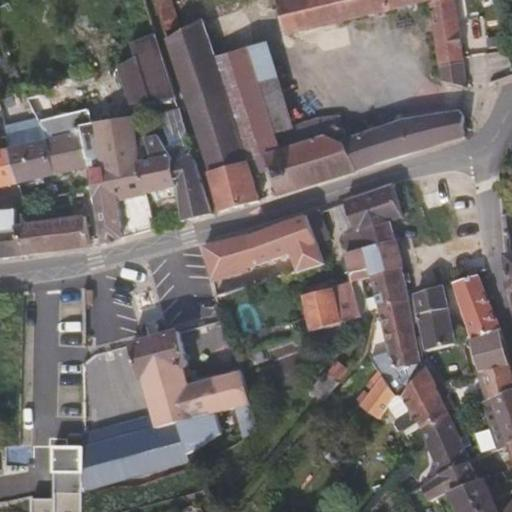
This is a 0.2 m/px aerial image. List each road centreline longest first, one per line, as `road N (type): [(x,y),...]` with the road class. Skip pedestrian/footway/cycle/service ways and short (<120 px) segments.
road 1 (tertiary): [(0,274),(169,240),(484,147)]
road 2 (residential): [(484,147),(497,287),(511,344)]
